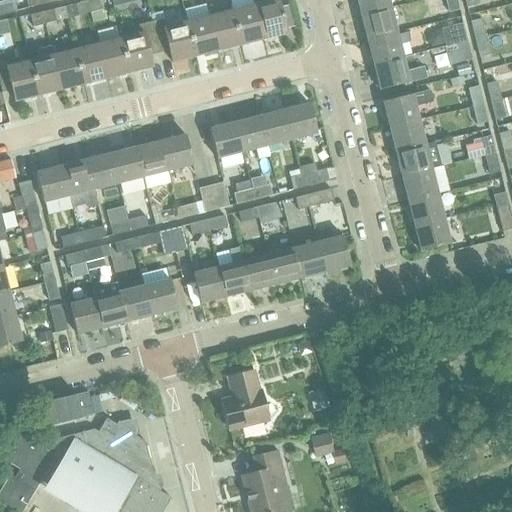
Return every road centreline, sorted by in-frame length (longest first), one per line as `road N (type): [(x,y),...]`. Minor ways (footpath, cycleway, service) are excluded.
road 1 (residential): [(0,143),(331,61)]
road 2 (residential): [(163,348),(392,288)]
road 3 (residential): [(331,61),(392,288)]
road 4 (residential): [(207,511),(163,348)]
road 5 (residential): [(163,348),(0,389)]
road 6 (residential): [(392,288),(511,258)]
